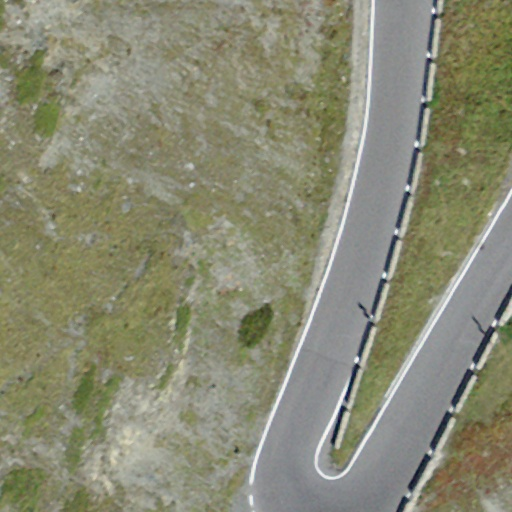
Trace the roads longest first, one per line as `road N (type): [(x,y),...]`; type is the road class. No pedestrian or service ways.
road 1 (secondary): [(294,511),(285,499),(284,463),(327,364),(382,166),(400,0)]
road 2 (secondary): [(511,240),(365,488),(342,511)]
